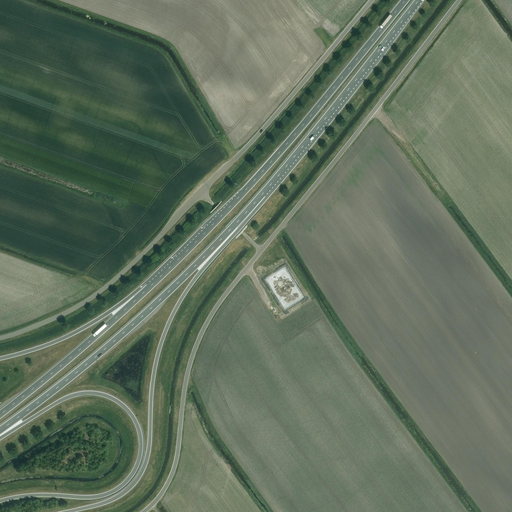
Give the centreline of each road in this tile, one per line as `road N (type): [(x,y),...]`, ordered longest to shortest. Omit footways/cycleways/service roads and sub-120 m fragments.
road 1 (trunk): [(69,511),(118,497),(140,475),(168,323),(262,194)]
road 2 (trunk): [(405,0),(285,145),(148,287)]
road 3 (trunk): [(0,430),(118,337),(262,194)]
road 4 (trunk): [(0,435),(66,398),(96,394),(128,412),(140,438),(133,473),(112,492),(0,501)]
road 5 (unclassified): [(261,250),(459,0)]
road 6 (unclassified): [(143,511),(173,468),(199,337),(261,250)]
road 7 (unclassified): [(199,192),(373,0)]
road 8 (unclassified): [(0,338),(102,290),(199,192)]
road 9 (trunk): [(262,194),(419,0)]
road 10 (trunk): [(148,287),(0,414)]
road 11 (trunk): [(148,287),(59,340),(0,359)]
